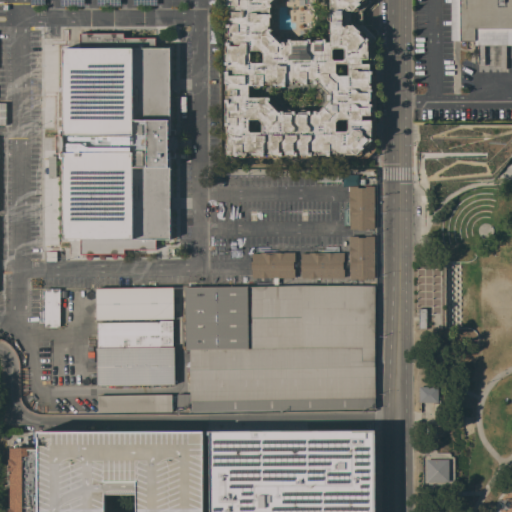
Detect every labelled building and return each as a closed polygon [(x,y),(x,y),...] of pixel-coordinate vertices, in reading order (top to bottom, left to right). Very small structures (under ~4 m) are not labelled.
[(224,158),(224,0),(372,0),(361,11),(362,25),(375,38),(374,151),(367,158),(224,158)] [(511,45),(474,46),(474,41),(451,41),(450,0),(511,0),(511,45)] [(169,169),(169,239),(155,239),(155,250),(124,250),(124,254),(79,255),(79,239),(63,239),(63,170),(63,158),(58,158),(58,154),(55,154),(55,134),(58,134),(58,130),(63,130),(63,48),(79,48),(79,33),(123,33),(123,38),(155,38),(155,48),(169,48),(169,129),(174,129),(174,134),(177,134),(178,153),(174,153),(174,158),(169,158),(169,169)] [(488,179),(491,178),(492,178),(495,175),(511,153),(511,127),(420,126),(423,169),(428,180),(488,179)] [(374,229),(365,229),(365,230),(357,230),(357,229),(356,229),(349,229),(349,222),(348,222),(348,186),(357,186),(357,188),(364,187),(364,186),(373,186),(374,229)] [(374,279),(365,279),(365,280),(357,280),(357,279),(349,279),(349,272),(348,272),(348,236),(357,236),(357,237),(365,237),(365,236),(374,236),(374,279)] [(259,253),(294,252),(294,261),(293,261),(293,269),(294,269),(294,278),(252,278),(252,276),(251,276),(251,272),(252,272),(252,270),(251,270),(250,261),(252,261),(252,257),(251,257),(251,253),(259,253)] [(301,276),(301,272),(301,269),(300,269),(300,261),(301,261),(301,258),(301,254),(308,254),(308,253),(343,253),(343,262),(342,262),(342,269),(343,269),(343,278),(301,278),(301,276)] [(373,285),(374,410),(189,412),(189,350),(185,350),(184,287),(246,287),(247,349),(251,349),(251,287),(373,285)] [(173,287),(173,319),(96,320),(95,288),(173,287)] [(44,289),(59,289),(59,328),(44,328),(44,289)] [(159,322),(159,321),(172,321),(172,346),(98,347),(97,323),(159,322)] [(174,347),(174,385),(96,386),(96,348),(174,347)] [(437,387),(438,402),(419,402),(419,387),(437,387)] [(171,394),(171,412),(97,413),(97,396),(171,394)] [(188,394),(189,406),(177,407),(176,394),(188,394)] [(209,511),(209,435),(208,435),(208,431),(375,430),(375,511),(209,511)] [(34,511),(35,447),(35,432),(203,431),(203,511),(34,511)] [(12,511),(8,508),(7,447),(35,447),(34,511),(12,511)] [(448,459),(448,482),(426,482),(426,460),(448,459)]
